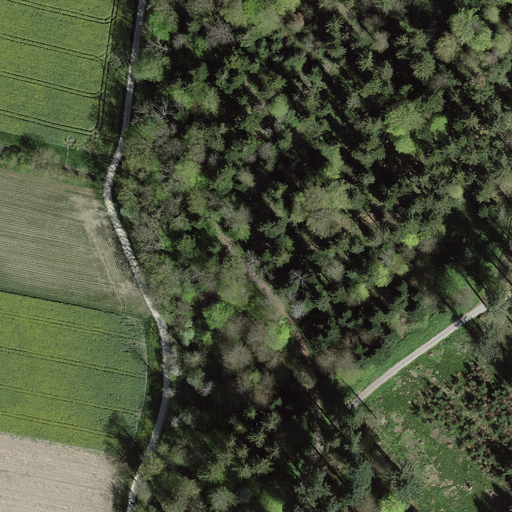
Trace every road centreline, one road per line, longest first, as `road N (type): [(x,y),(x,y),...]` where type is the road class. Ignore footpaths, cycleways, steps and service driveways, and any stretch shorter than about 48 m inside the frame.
road 1 (track): [(236,0),(201,154),(216,231),(313,357),(316,456),(289,511)]
road 2 (track): [(129,511),(166,397),(161,326),(107,201),(124,139),(140,0)]
road 3 (track): [(316,456),(355,400),(429,341),(511,293)]
